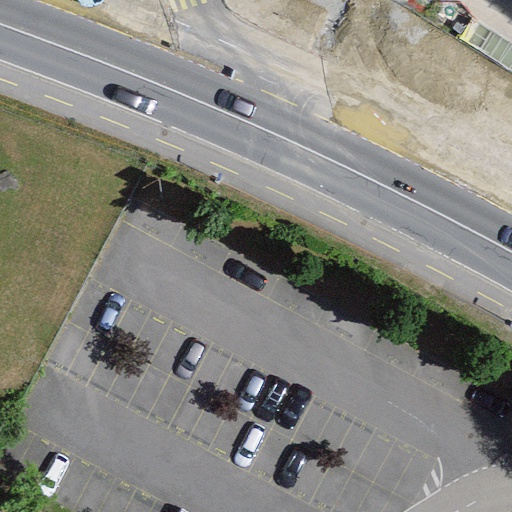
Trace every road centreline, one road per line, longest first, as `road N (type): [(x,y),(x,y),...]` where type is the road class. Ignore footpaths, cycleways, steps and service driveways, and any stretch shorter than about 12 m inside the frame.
road 1 (primary): [(0,15),(121,53),(326,143)]
road 2 (primary): [(326,143),(511,230)]
road 3 (residential): [(370,0),(326,143)]
